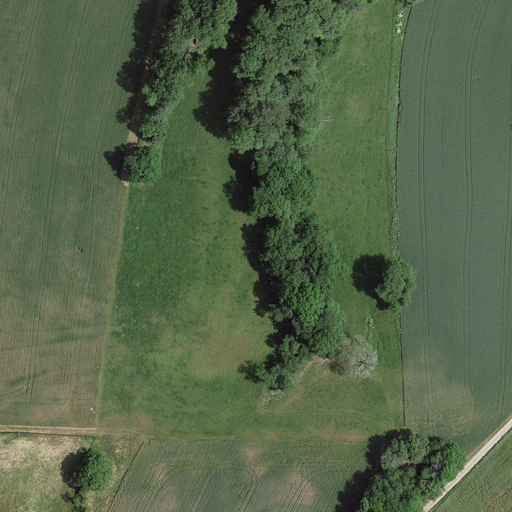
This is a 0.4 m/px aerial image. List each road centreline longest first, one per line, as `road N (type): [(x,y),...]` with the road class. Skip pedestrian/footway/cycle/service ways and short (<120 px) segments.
road 1 (track): [(0,429),(385,440)]
road 2 (track): [(511,421),(422,511)]
